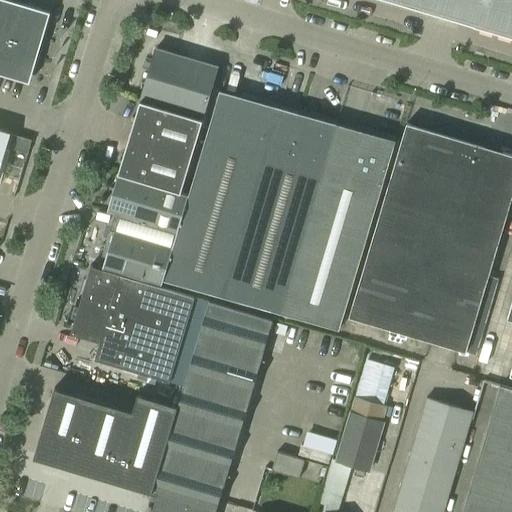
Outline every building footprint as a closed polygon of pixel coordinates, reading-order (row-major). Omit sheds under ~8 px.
[(0,0),(0,71),(31,81),(51,12),(10,0),(0,0)] [(511,0),(394,0),(511,35),(511,0)] [(141,99),(203,117),(219,63),(156,45),(141,97),(141,98),(141,99)] [(164,276),(339,327),(395,138),(220,86),(189,192),(164,276)] [(203,117),(141,99),(120,169),(182,188),(203,117)] [(511,152),(406,121),(401,139),(350,315),(466,349),(511,194),(511,152)] [(0,163),(10,130),(0,127),(0,163)] [(162,283),(189,192),(129,174),(102,265),(162,283)] [(170,379),(195,295),(91,264),(71,330),(101,339),(96,357),(170,379)] [(214,511),(272,319),(209,300),(178,405),(152,492),(146,511),(214,511)] [(511,511),(511,386),(502,384),(462,511),(511,511)] [(73,468),(152,492),(178,405),(138,393),(133,410),(54,387),(41,431),(45,432),(38,454),(67,462),(67,460),(74,462),(73,468)] [(370,468),(384,421),(382,420),(387,405),(356,396),(337,458),(370,468)] [(415,434),(391,511),(443,511),(474,410),(426,396),(415,434)] [(328,463),(331,453),(301,444),(298,454),(328,463)] [(299,477),(304,459),(277,451),(272,469),(299,477)]
